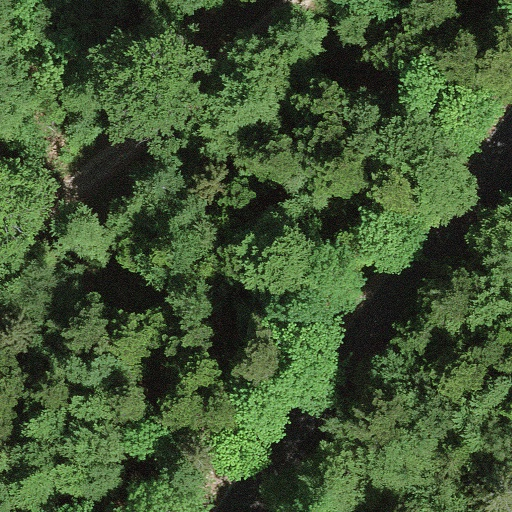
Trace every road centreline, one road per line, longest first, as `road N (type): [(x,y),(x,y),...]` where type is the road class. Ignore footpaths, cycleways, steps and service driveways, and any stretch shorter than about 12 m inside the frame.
road 1 (tertiary): [(511,141),(236,511)]
road 2 (track): [(0,269),(305,0)]
